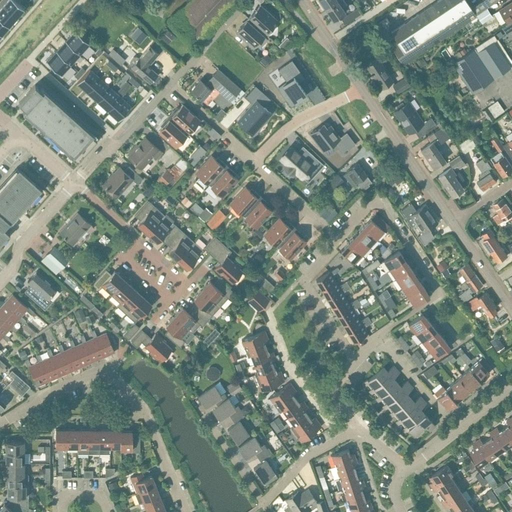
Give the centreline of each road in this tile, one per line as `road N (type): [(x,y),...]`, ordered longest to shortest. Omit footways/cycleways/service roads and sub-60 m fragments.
road 1 (residential): [(382,332),(440,293),(378,203),(370,203),(304,281),(355,361)]
road 2 (residential): [(184,511),(143,409),(106,369),(40,397),(0,425)]
road 3 (residential): [(452,222),(363,90)]
road 4 (residential): [(73,182),(169,85)]
road 5 (residential): [(363,90),(286,126),(252,161)]
road 6 (residential): [(0,281),(73,182)]
road 7 (residential): [(327,418),(286,362),(267,314)]
